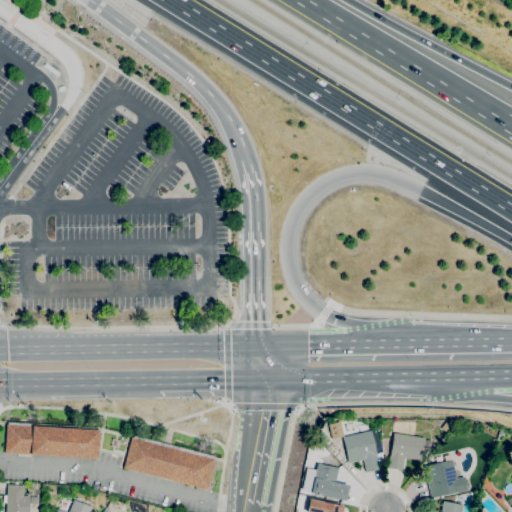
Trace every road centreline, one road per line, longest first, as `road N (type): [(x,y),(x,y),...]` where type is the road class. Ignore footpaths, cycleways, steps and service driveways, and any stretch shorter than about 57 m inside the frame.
road 1 (motorway): [(374,343),(315,307),(294,280),(290,225),(324,182),(381,173),(511,241)]
road 2 (motorway): [(169,0),(511,210)]
road 3 (motorway): [(88,0),(211,96),(245,159)]
road 4 (primary): [(267,378),(459,376)]
road 5 (motorway): [(459,97),(299,0)]
road 6 (motorway): [(245,159),(254,212),(255,345)]
road 7 (motorway): [(511,86),(347,0)]
road 8 (primary): [(0,383),(156,381)]
road 9 (primary): [(511,341),(374,343)]
road 10 (primary): [(133,348),(0,350)]
road 11 (tertiary): [(267,378),(249,505)]
road 12 (primary): [(255,345),(133,348)]
